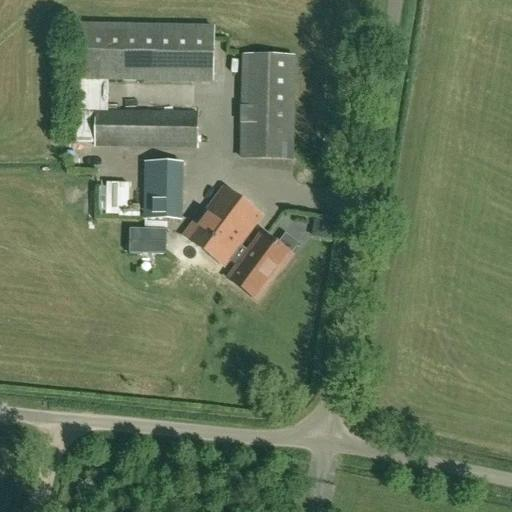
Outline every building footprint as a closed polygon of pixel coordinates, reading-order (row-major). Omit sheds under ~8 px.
[(213,29),(80,27),(79,81),(213,83),(213,29)] [(243,56),(241,158),(292,160),(294,57),(243,56)] [(231,81),(228,63),(215,65),(218,82),(231,81)] [(198,149),(198,114),(95,112),(94,147),(198,149)] [(182,164),(145,164),(144,220),(181,220),(182,164)] [(199,228),(189,242),(223,268),(229,260),(240,246),(261,217),(223,190),(197,226),(199,228)] [(239,267),(229,280),(257,300),(276,274),(281,267),(284,269),(293,257),(263,234),(249,253),(240,246),(229,260),(239,267)]
